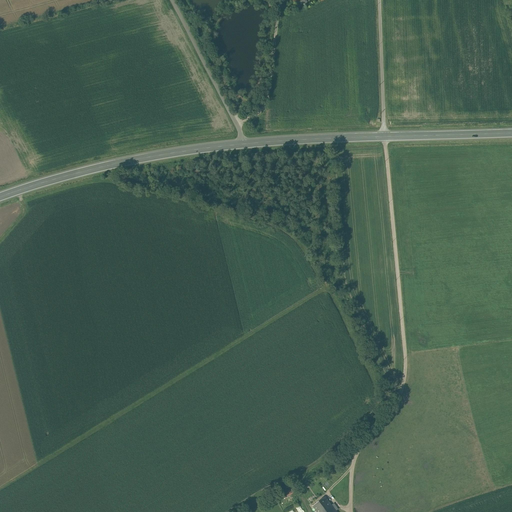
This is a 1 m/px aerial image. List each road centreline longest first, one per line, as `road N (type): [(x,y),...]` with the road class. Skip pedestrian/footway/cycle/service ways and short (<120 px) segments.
road 1 (secondary): [(245,144),(93,169),(0,197)]
road 2 (unclassified): [(171,0),(245,144)]
road 3 (secondary): [(384,136),(245,144)]
road 4 (unclassified): [(384,136),(379,0)]
road 5 (secondary): [(511,133),(384,136)]
